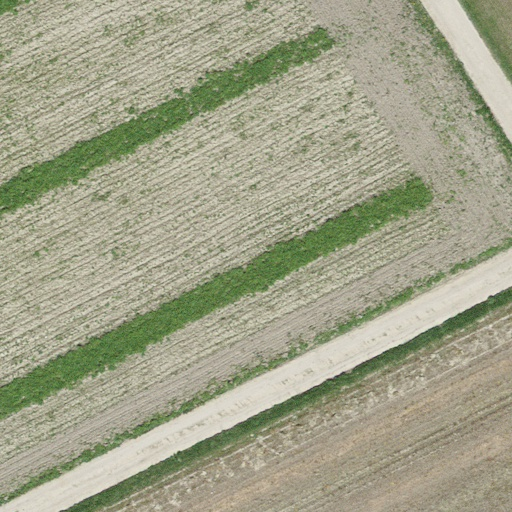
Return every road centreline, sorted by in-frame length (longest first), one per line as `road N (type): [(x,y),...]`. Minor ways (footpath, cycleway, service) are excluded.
road 1 (track): [(511,261),(23,511)]
road 2 (track): [(430,0),(511,127)]
